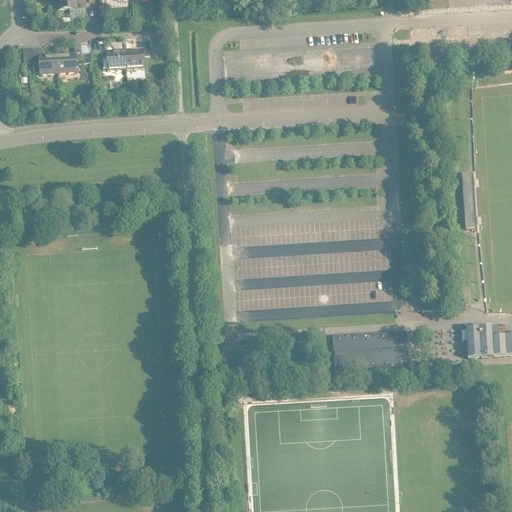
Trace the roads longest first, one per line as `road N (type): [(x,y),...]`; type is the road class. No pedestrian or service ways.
road 1 (residential): [(387,42),(386,24),(224,34),(215,47),(219,121)]
road 2 (residential): [(219,121),(390,111),(387,42)]
road 3 (residential): [(0,140),(219,121)]
road 4 (residential): [(511,35),(387,42)]
